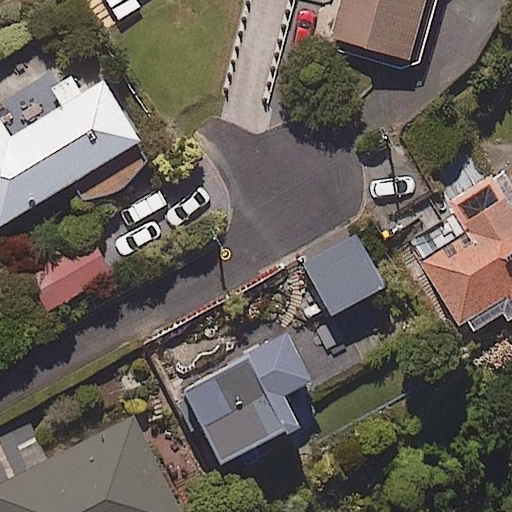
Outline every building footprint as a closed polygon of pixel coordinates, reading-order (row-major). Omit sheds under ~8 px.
[(102,0),(109,10),(124,0),(102,0)] [(341,0),(330,37),(416,64),(435,0),(341,0)] [(154,161),(144,143),(147,141),(111,81),(86,96),(74,75),(59,83),(72,104),(15,137),(0,112),(0,219),(4,227),(79,182),(92,199),(125,191),(134,185),(154,161)] [(511,181),(505,172),(459,203),(479,233),(434,264),(480,331),(510,310),(511,313),(511,181)] [(392,288),(361,229),(306,259),(363,365),(397,347),(371,299),(392,288)] [(116,276),(99,241),(33,273),(50,309),(116,276)] [(297,332),(178,394),(199,433),(212,426),(234,468),(315,426),(299,396),(323,383),(297,332)] [(188,511),(136,414),(0,487),(0,511),(188,511)]
